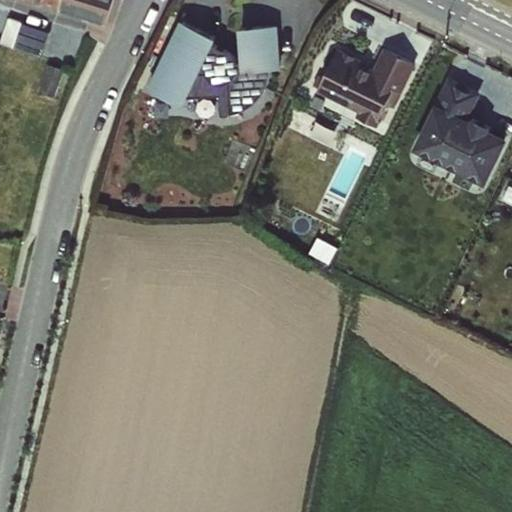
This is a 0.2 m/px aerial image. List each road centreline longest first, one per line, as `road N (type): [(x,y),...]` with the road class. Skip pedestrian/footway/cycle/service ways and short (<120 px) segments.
road 1 (residential): [(121,34),(70,142),(0,453)]
road 2 (residential): [(121,34),(3,0)]
